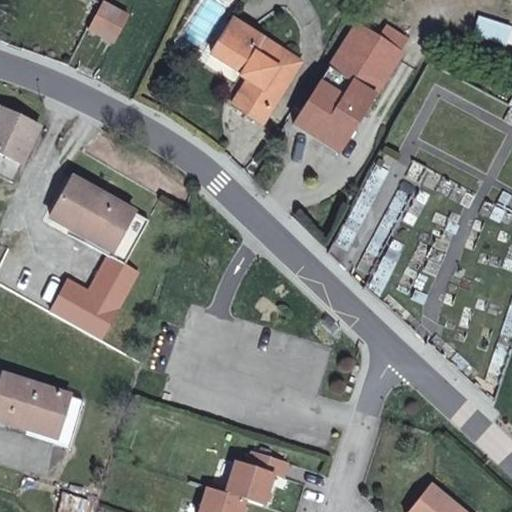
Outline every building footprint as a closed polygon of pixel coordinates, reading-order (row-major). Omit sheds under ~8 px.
[(485,0),(484,7),(507,14),(511,2),(503,0),(485,0)] [(129,18),(101,4),(88,31),(115,44),(129,18)] [(506,55),(511,24),(511,23),(477,16),(471,48),(506,55)] [(210,53),(241,72),(249,76),(247,80),(240,91),(269,110),(299,60),(230,18),(210,53)] [(331,181),(398,86),(376,71),(354,54),(287,149),(331,181)] [(384,59),(376,71),(398,86),(406,74),(384,59)] [(249,76),(241,72),(240,75),(247,80),(249,76)] [(262,122),(269,110),(240,91),(232,104),(262,122)] [(38,128),(0,109),(0,153),(22,163),(38,128)] [(133,212),(70,179),(49,220),(111,253),(133,212)] [(106,255),(88,288),(118,303),(135,270),(122,263),(146,218),(133,212),(111,253),(109,257),(106,255)] [(88,288),(69,277),(49,314),(99,340),(118,303),(88,288)] [(54,438),(53,445),(68,450),(83,401),(0,374),(0,421),(9,424),(54,438)] [(7,431),(53,445),(54,438),(9,424),(7,431)] [(239,511),(242,506),(260,511),(271,481),(280,484),(286,466),(256,457),(252,472),(234,466),(223,499),(205,493),(198,511),(239,511)] [(57,511),(84,511),(87,498),(61,492),(57,511)] [(452,511),(428,492),(411,511),(452,511)]
